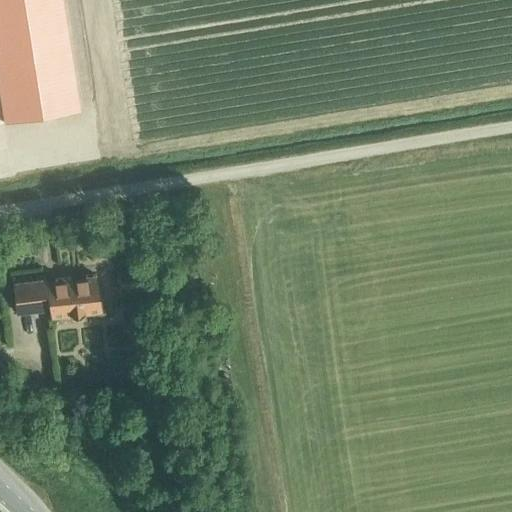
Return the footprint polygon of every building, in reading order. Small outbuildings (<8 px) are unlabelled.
[(63,0),(0,0),(0,88),(5,121),(80,109),(63,0)] [(139,207),(127,209),(129,224),(141,222),(139,207)] [(46,280),(45,278),(12,283),(16,312),(49,307),(50,315),(100,307),(95,273),(46,280)] [(229,376),(216,378),(219,393),(231,392),(229,376)] [(152,385),(142,386),(143,397),(153,395),(152,385)]
